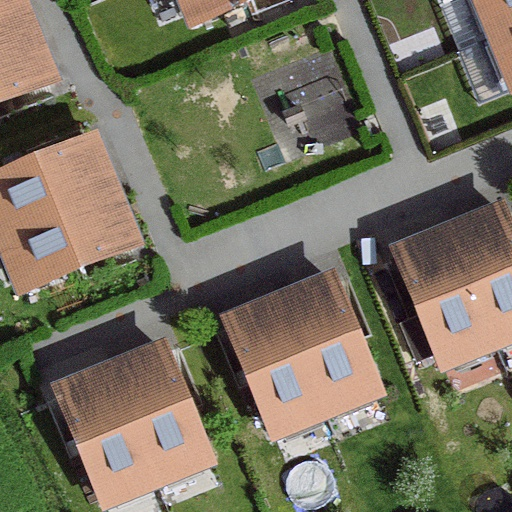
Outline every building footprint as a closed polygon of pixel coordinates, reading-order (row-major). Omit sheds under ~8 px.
[(0,0),(0,101),(51,81),(40,55),(22,10),(17,0),(0,0)] [(190,0),(199,22),(253,0),(190,0)] [(511,0),(481,0),(511,77),(511,0)] [(134,247),(122,219),(105,177),(90,141),(0,177),(0,236),(23,293),(134,247)] [(511,236),(503,214),(474,225),(431,243),(396,257),(438,363),(511,333),(511,236)] [(334,282),(308,292),(262,311),(227,325),(270,432),(377,389),(334,282)] [(168,350),(140,361),(94,379),(61,393),(104,501),(211,458),(168,350)]
